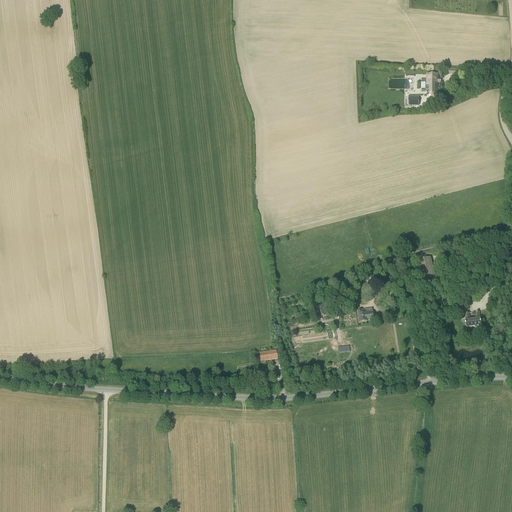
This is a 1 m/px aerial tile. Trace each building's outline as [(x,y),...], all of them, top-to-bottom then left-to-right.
[(427,95),(438,96),(438,84),(442,84),(442,80),(438,80),(438,75),(427,75),(427,95)] [(419,96),(409,96),(409,106),(419,106),(419,96)] [(421,285),(437,281),(431,257),(415,261),(421,285)] [(315,304),(318,318),(332,315),(330,303),(324,304),(324,303),(315,304)] [(381,316),(388,315),(387,307),(380,308),(381,316)] [(366,321),(367,321),(367,320),(374,319),(373,312),(363,314),(362,310),(358,311),(359,319),(358,319),(359,322),(364,321),(364,322),(366,322),(366,321)] [(466,328),(481,326),(480,312),(475,313),(476,319),(470,320),(469,313),(465,314),(466,328)] [(260,362),(277,359),(276,351),(259,353),(260,362)]
